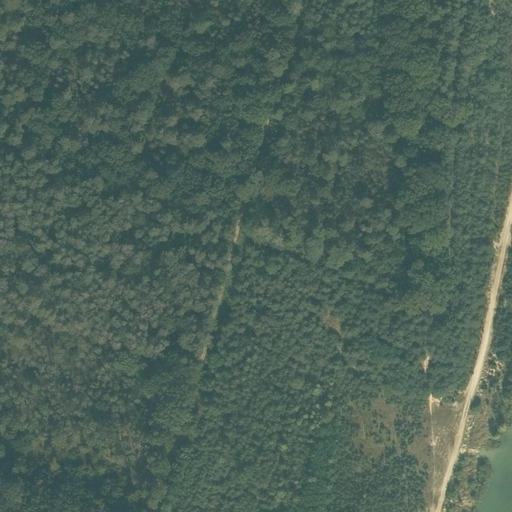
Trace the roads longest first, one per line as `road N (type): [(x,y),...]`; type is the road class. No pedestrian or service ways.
road 1 (track): [(154,511),(302,0)]
road 2 (track): [(466,0),(451,103),(457,120),(447,300),(433,315)]
road 3 (track): [(402,0),(428,295)]
road 4 (track): [(511,230),(442,511)]
road 5 (unknown): [(279,81),(40,0)]
road 6 (track): [(237,227),(428,295),(433,315)]
